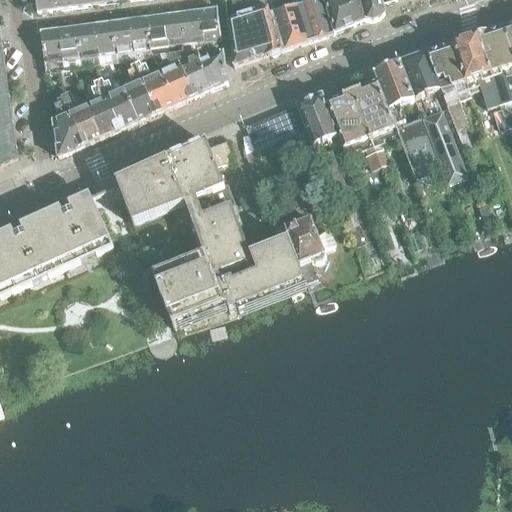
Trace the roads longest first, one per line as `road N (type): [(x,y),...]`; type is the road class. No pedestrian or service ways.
road 1 (tertiary): [(47,195),(480,14)]
road 2 (residential): [(14,0),(47,195)]
